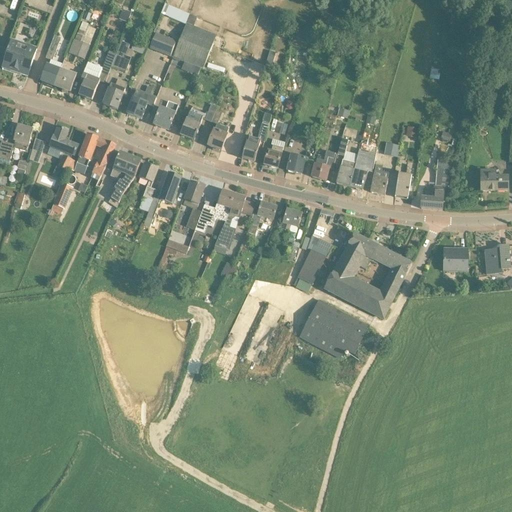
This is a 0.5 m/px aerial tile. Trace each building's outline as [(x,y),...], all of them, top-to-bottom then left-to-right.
[(125,11),(124,13),(121,21),(127,23),(131,13),(125,11)] [(186,24),(194,27),(197,19),(189,16),(186,24)] [(78,35),(92,40),(96,31),(87,28),(88,25),(82,23),(78,35)] [(203,70),(217,36),(194,27),(186,24),(173,58),(203,70)] [(301,48),(305,35),(298,33),(293,45),(301,48)] [(84,60),(92,40),(78,35),(77,34),(69,55),(84,60)] [(171,57),(177,43),(156,34),(150,49),(171,57)] [(52,62),(61,40),(54,37),(46,60),(52,62)] [(131,59),(126,57),(130,45),(122,42),(116,56),(111,69),(125,74),(131,59)] [(144,56),(147,49),(134,44),(132,49),(134,50),(133,52),(144,56)] [(28,78),(37,50),(23,46),(21,52),(10,48),(3,69),(28,78)] [(272,67),(276,54),(270,52),(266,65),(272,67)] [(88,63),(83,76),(81,82),(84,83),(79,96),(92,102),(98,86),(100,83),(105,85),(111,69),(116,56),(109,53),(103,69),(88,63)] [(54,87),(60,72),(47,67),(41,83),(54,87)] [(437,81),(438,70),(431,69),(429,81),(433,82),(433,80),(437,81)] [(60,72),(54,87),(70,93),(76,78),(60,72)] [(109,92),(103,106),(117,111),(123,97),(126,90),(111,85),(109,92)] [(135,95),(133,100),(127,115),(141,121),(147,106),(153,109),(155,102),(156,100),(136,92),(135,95)] [(175,116),(178,107),(168,103),(165,112),(160,110),(154,126),(169,132),(175,116)] [(216,112),(217,107),(211,105),(205,121),(211,124),(216,112)] [(347,120),(349,112),(339,110),(337,117),(347,120)] [(218,126),(222,114),(216,112),(211,124),(217,126),(218,126)] [(194,142),(200,127),(203,119),(190,114),(187,121),(181,136),(194,142)] [(264,143),(267,134),(271,116),(265,114),(260,132),(258,141),(248,139),(246,144),(242,160),(248,162),(253,164),(253,163),(255,163),(259,148),(260,142),(264,143)] [(375,119),(368,117),(366,125),(373,126),(375,119)] [(229,130),(218,126),(217,126),(215,132),(214,131),(208,147),(221,152),(227,137),(227,136),(229,130)] [(27,153),(33,131),(18,127),(14,142),(15,142),(14,146),(1,142),(0,146),(0,157),(10,161),(14,150),(27,153)] [(416,139),(418,130),(408,128),(406,137),(416,139)] [(55,139),(54,138),(50,148),(75,157),(78,148),(64,142),(68,132),(59,129),(55,139)] [(450,142),(452,136),(443,133),(441,140),(450,142)] [(96,147),(98,140),(88,136),(79,159),(77,164),(77,165),(82,167),(81,170),(86,172),(96,147)] [(344,158),(348,142),(342,140),(337,156),(344,158)] [(46,145),(36,141),(30,162),(38,166),(46,145)] [(282,156),(285,144),(273,141),(271,146),(273,147),(271,153),(268,153),(264,166),(278,170),(282,156)] [(101,179),(101,178),(116,146),(108,143),(104,150),(92,175),(93,175),(91,179),(98,183),(99,183),(101,179)] [(400,147),(387,144),(384,156),(398,159),(400,147)] [(315,166),(312,179),(326,182),(329,169),(333,170),(337,156),(326,153),(324,162),(317,160),(315,166)] [(115,190),(117,191),(111,199),(108,203),(116,209),(124,195),(135,179),(142,163),(131,158),(120,154),(113,170),(124,175),(126,175),(122,182),(121,181),(115,190)] [(301,176),(305,160),(291,157),(287,172),(301,176)] [(63,158),(58,168),(67,173),(68,170),(74,172),(77,164),(63,158)] [(437,167),(451,169),(452,163),(438,160),(437,167)] [(339,176),(337,185),(350,188),(356,164),(343,161),(341,167),(338,176),(339,176)] [(26,172),(28,165),(19,162),(17,170),(26,172)] [(356,164),(350,188),(363,191),(365,183),(368,172),(372,173),(375,164),(368,162),(367,167),(356,164)] [(153,202),(157,192),(151,189),(152,184),(153,185),(158,171),(145,165),(140,180),(149,183),(143,199),(153,202)] [(447,190),(451,169),(437,167),(435,184),(434,201),(422,200),(421,210),(442,212),(444,190),(447,190)] [(385,197),(388,181),(389,176),(375,173),(370,194),(385,197)] [(495,179),(495,173),(482,173),(482,192),(508,192),(508,179),(495,179)] [(153,202),(144,226),(150,229),(160,201),(173,206),(179,188),(178,188),(181,179),(176,177),(176,176),(171,174),(170,175),(169,175),(163,192),(163,194),(157,192),(153,202)] [(408,200),(411,185),(412,177),(399,175),(395,197),(408,200)] [(197,186),(192,184),(185,202),(198,207),(205,188),(197,185),(197,186)] [(70,188),(62,185),(52,211),(62,215),(64,210),(64,211),(73,189),(70,188)] [(230,209),(234,196),(223,192),(216,214),(203,210),(202,213),(198,224),(196,232),(204,235),(207,227),(213,229),(216,219),(226,222),(228,218),(230,209)] [(25,197),(19,195),(14,209),(21,211),(25,197)] [(228,218),(226,222),(224,229),(216,246),(230,251),(235,232),(230,231),(233,222),(236,218),(240,219),(246,199),(234,196),(230,209),(228,218)] [(273,222),(277,208),(261,204),(258,217),(254,216),(249,234),(256,236),(261,218),(273,222)] [(198,224),(202,213),(193,210),(186,228),(196,232),(198,224)] [(287,211),(282,230),(289,232),(296,234),(297,234),(302,215),(287,211)] [(118,225),(114,220),(109,224),(114,229),(118,225)] [(349,233),(342,247),(346,249),(324,291),(383,320),(411,265),(349,233)] [(307,250),(326,258),(332,247),(313,238),(307,250)] [(176,252),(178,253),(187,256),(190,249),(169,242),(166,249),(167,249),(177,252),(176,252)] [(296,258),(301,245),(294,243),(290,257),(296,258)] [(511,270),(509,248),(500,249),(500,251),(485,252),(486,268),(502,267),(502,271),(511,270)] [(467,273),(468,251),(444,250),(444,273),(467,273)] [(411,262),(415,255),(409,253),(406,260),(411,262)] [(228,274),(234,277),(238,269),(232,266),(228,274)] [(226,277),(229,272),(223,269),(220,275),(226,277)] [(355,354),(368,329),(319,303),(300,338),(340,359),(345,349),(355,354)]
